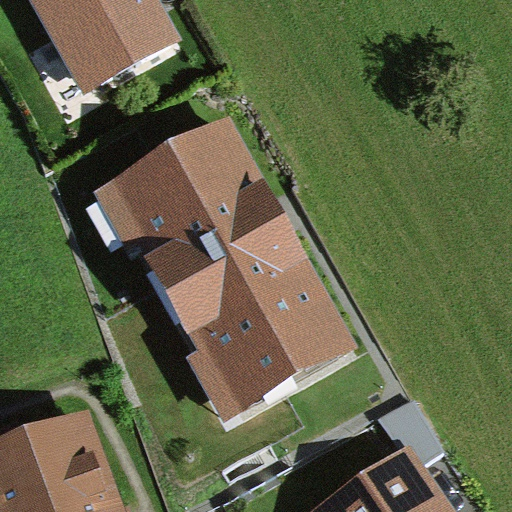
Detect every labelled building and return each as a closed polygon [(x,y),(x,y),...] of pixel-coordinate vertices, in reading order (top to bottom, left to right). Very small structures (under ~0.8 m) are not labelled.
[(37,0),(85,87),(177,36),(157,0),(37,0)] [(233,113),(95,192),(132,257),(142,252),(199,351),(185,360),(224,428),(367,346),(233,113)] [(408,448),(423,469),(444,456),(411,404),(381,421),(401,452),(408,448)] [(0,511),(125,511),(90,411),(0,442),(0,511)] [(401,452),(314,511),(452,511),(423,469),(408,448),(401,452)]
